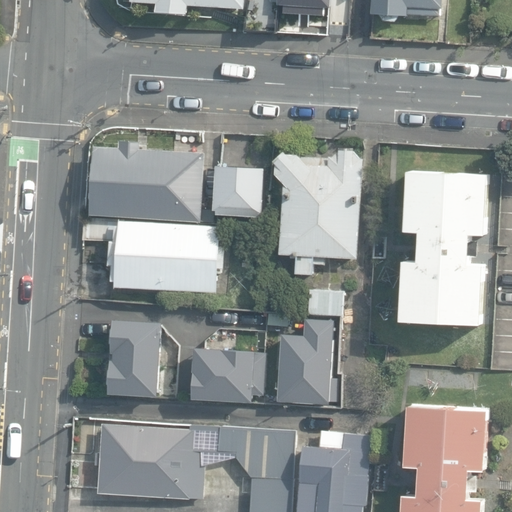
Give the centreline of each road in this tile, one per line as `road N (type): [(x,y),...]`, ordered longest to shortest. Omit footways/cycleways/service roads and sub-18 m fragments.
road 1 (tertiary): [(511,95),(49,66)]
road 2 (secondary): [(49,66),(18,511)]
